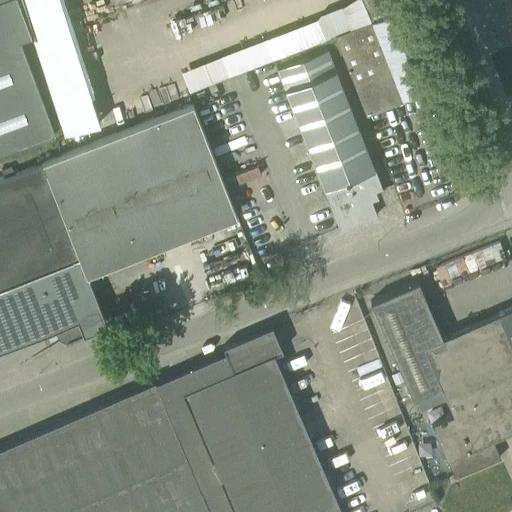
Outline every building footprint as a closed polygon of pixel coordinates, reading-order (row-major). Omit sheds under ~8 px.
[(0,0),(0,46),(19,39),(30,34),(16,0),(0,0)] [(367,0),(374,17),(386,12),(409,4),(407,0),(367,0)] [(441,85),(410,5),(335,34),(366,114),(441,85)] [(0,154),(54,135),(19,39),(0,46),(0,154)] [(327,49),(276,68),(340,229),(377,214),(369,193),(383,188),(327,49)] [(191,101),(40,161),(76,255),(104,326),(106,325),(86,275),(236,216),(191,101)] [(0,349),(76,319),(82,334),(83,335),(104,326),(76,255),(40,161),(0,176),(0,349)] [(432,423),(455,476),(500,457),(492,437),(511,429),(511,305),(443,336),(418,280),(370,300),(415,397),(427,391),(433,404),(448,398),(454,413),(432,423)] [(345,511),(343,506),(340,507),(273,351),(282,348),(272,325),(224,345),(226,351),(155,382),(154,380),(0,447),(0,511),(345,511)] [(395,383),(405,379),(401,370),(392,374),(395,383)]
